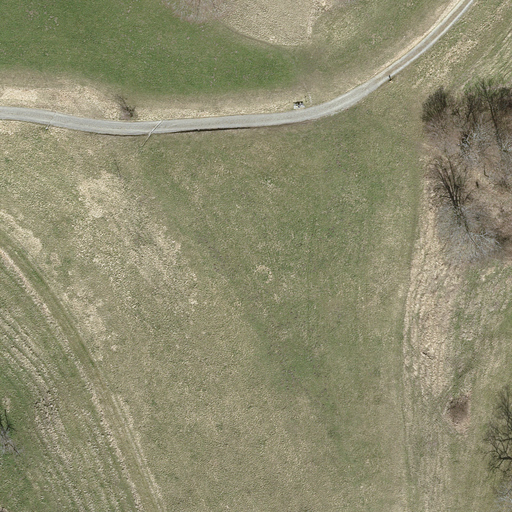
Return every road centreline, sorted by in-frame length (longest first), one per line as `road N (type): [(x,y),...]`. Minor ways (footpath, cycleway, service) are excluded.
road 1 (track): [(0,115),(122,129),(296,119),(345,102),(426,48),(472,0)]
road 2 (track): [(0,237),(106,392),(154,511)]
